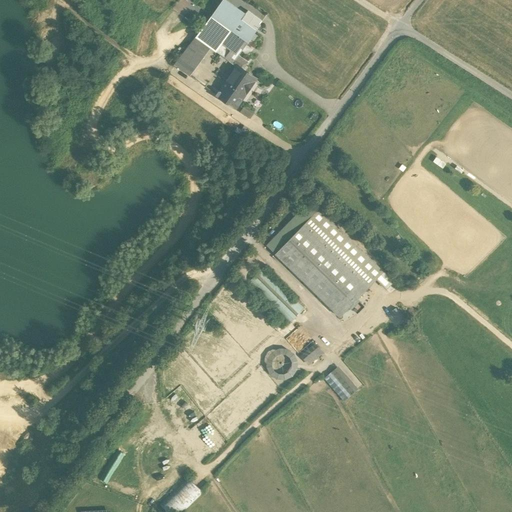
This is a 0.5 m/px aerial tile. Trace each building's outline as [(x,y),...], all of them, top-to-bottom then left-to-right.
[(242,18),(221,3),(196,36),(211,47),(225,57),(230,50),(237,55),(238,55),(256,30),(256,29),(259,24),(245,14),(242,18)] [(262,21),(248,11),(245,14),(259,24),(262,21)] [(63,38),(60,30),(47,34),(50,42),(63,38)] [(196,36),(175,64),(190,75),(211,47),(196,36)] [(230,50),(225,57),(237,66),(238,66),(243,69),(248,62),(238,55),(237,55),(230,50)] [(237,66),(218,94),(236,107),(256,78),(243,69),(238,66),(237,66)] [(252,117),(254,112),(243,107),(241,113),(252,117)] [(295,196),(291,192),(285,200),(289,203),(295,196)] [(311,200),(267,246),(275,254),(303,225),(319,209),(311,200)] [(384,272),(319,209),(303,225),(368,288),(377,279),(384,272)] [(303,225),(275,254),(340,317),(368,288),(303,225)] [(305,308),(262,267),(248,283),(290,324),(305,308)] [(384,272),(377,279),(385,288),(392,280),(384,272)] [(315,344),(301,356),(309,364),(323,353),(315,344)] [(298,350),(270,349),(268,377),(297,378),(298,350)] [(356,391),(336,368),(331,372),(351,395),(356,391)] [(351,395),(331,372),(325,378),(344,401),(351,395)] [(188,476),(160,504),(167,511),(182,511),(203,492),(188,476)]
